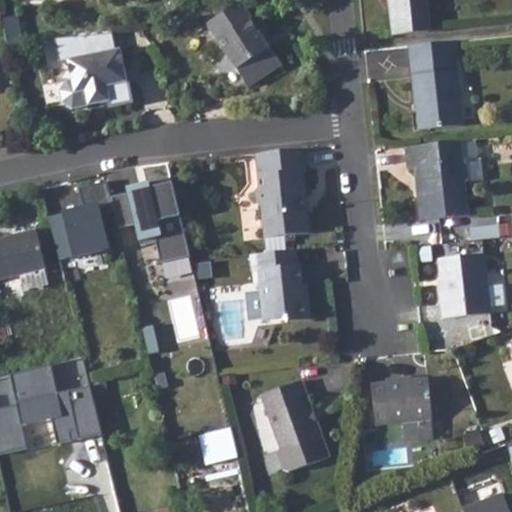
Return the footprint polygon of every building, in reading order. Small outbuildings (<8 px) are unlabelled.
[(239,0),(206,22),(247,84),(281,62),(269,45),(266,46),(247,18),(250,16),(239,0)] [(390,11),(393,36),(430,32),(426,0),(393,0),(395,10),(390,11)] [(2,18),(7,42),(16,41),(22,40),(16,15),(2,18)] [(112,32),(52,37),(57,60),(65,59),(69,77),(63,78),(58,88),(60,101),(70,107),(86,104),(86,100),(98,98),(100,102),(110,101),(112,107),(133,101),(122,47),(116,48),(112,32)] [(410,47),(412,62),(419,132),(463,128),(456,58),(462,57),(460,43),(410,47)] [(460,142),(405,148),(407,167),(415,166),(416,178),(424,183),(425,190),(418,197),(421,222),(468,217),(464,183),(468,179),(467,168),(462,164),(460,142)] [(303,149),(253,154),(257,189),(252,194),(254,204),(261,210),(263,239),(310,235),(308,216),(302,212),(301,203),(305,196),(302,173),(306,172),(303,149)] [(83,205),(47,213),(58,257),(105,246),(97,212),(113,208),(106,178),(78,185),(83,205)] [(424,183),(416,178),(418,197),(425,190),(424,183)] [(192,276),(169,181),(150,186),(149,180),(127,185),(141,245),(155,241),(165,282),(192,276)] [(0,279),(45,269),(36,230),(0,238),(0,279)] [(294,251),(249,255),(250,273),(257,272),(261,322),(282,320),(286,324),(309,321),(308,303),(302,299),(300,285),(298,266),(295,266),(294,251)] [(442,286),(439,287),(442,319),(489,314),(483,255),(440,260),(442,286)] [(175,312),(181,340),(200,336),(194,308),(175,312)] [(56,444),(100,434),(82,358),(0,377),(0,454),(25,449),(26,426),(51,420),(56,444)] [(384,386),(370,388),(374,425),(431,419),(426,381),(401,384),(401,380),(383,382),(384,386)] [(301,382),(259,398),(278,449),(275,455),(281,470),(288,474),(329,458),(316,423),(312,422),(309,414),(311,411),(301,382)] [(467,505),(503,492),(498,480),(463,493),(467,505)] [(469,511),(506,511),(501,500),(469,511)]
